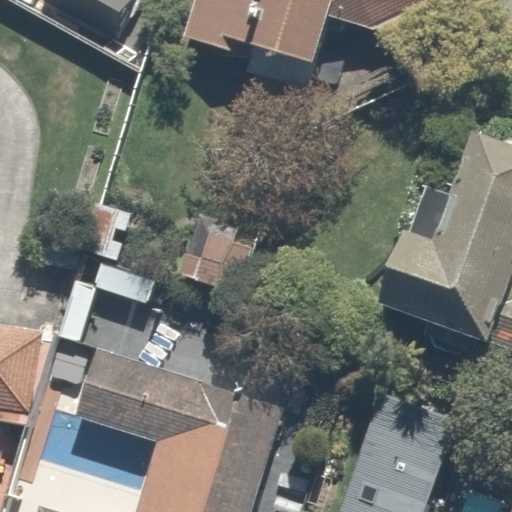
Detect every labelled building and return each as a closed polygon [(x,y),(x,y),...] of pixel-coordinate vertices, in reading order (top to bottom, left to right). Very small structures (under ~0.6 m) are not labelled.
[(149,0),(110,0),(145,13),(149,0)] [(193,0),(184,34),(338,78),(351,30),(425,0),(193,0)] [(511,132),(501,128),(459,255),(421,243),(397,317),(511,354),(511,132)] [(0,218),(9,131),(0,130),(0,218)] [(282,226),(209,203),(181,294),(254,316),(282,226)] [(61,340),(0,325),(0,418),(39,428),(61,340)] [(144,511),(258,511),(292,406),(97,344),(73,419),(165,448),(144,511)] [(450,511),(481,430),(398,400),(356,511),(450,511)] [(11,511),(25,457),(0,451),(0,511),(11,511)]
